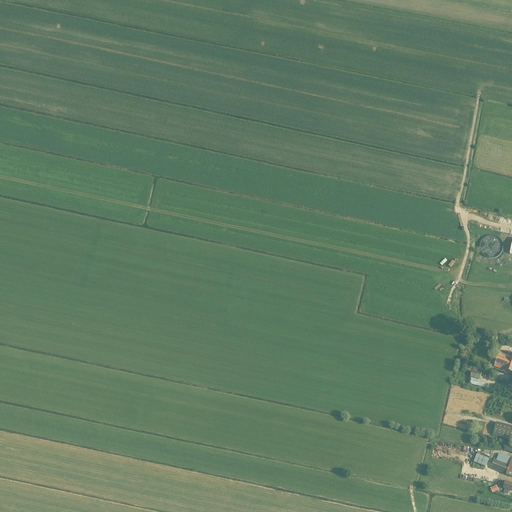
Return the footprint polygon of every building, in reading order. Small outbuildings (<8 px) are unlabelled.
[(502,250),(503,247),(502,244),(501,242),(499,239),(497,237),(494,236),(491,236),(489,236),(486,237),(483,239),(482,242),(481,244),(480,247),(481,250),(482,253),(483,255),(486,257),(489,258),(491,259),(494,258),(497,257),(499,255),(501,253),(502,250)] [(511,372),(511,358),(499,354),(495,367),(511,372)] [(472,372),(469,385),(482,388),(487,389),(487,385),(483,384),(480,383),(482,374),(472,372)] [(511,439),(511,426),(496,423),(493,435),(511,439)] [(477,455),(474,463),(486,467),(488,459),(477,455)] [(506,474),(510,464),(495,459),(491,469),(506,474)] [(511,491),(511,483),(508,482),(508,483),(504,481),(502,486),(506,488),(505,489),(511,491)]
